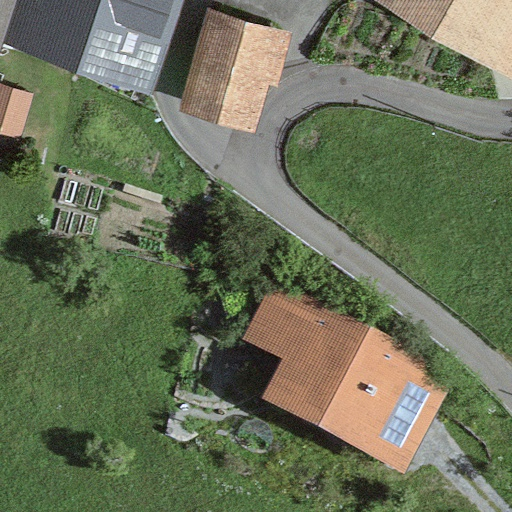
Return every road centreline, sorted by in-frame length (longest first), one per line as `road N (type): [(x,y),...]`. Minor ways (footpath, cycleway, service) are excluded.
road 1 (residential): [(246,169),(469,348),(511,394)]
road 2 (residential): [(246,169),(283,102),(336,82),(511,116)]
road 3 (residential): [(197,0),(172,79),(175,113),(246,169)]
